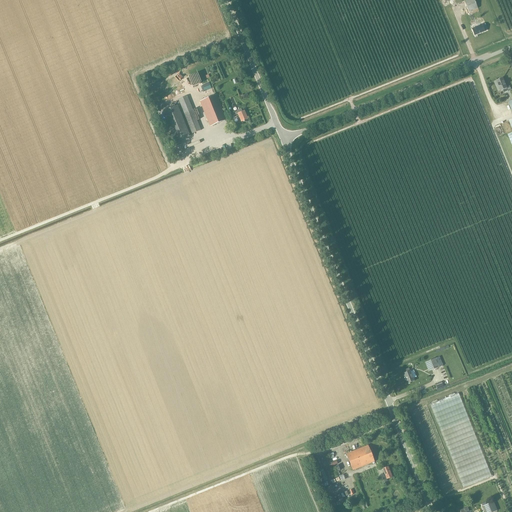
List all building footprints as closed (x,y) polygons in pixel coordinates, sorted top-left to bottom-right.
[(468,12),(477,8),(473,0),(466,0),(464,1),(468,12)] [(483,29),(486,28),(485,24),(482,25),(471,29),(474,35),(484,31),(483,29)] [(193,50),(146,69),(159,102),(167,99),(170,108),(174,107),(170,98),(207,83),(193,50)] [(504,93),(507,91),(506,89),(507,88),(503,78),(496,80),(500,91),(503,90),(504,93)] [(210,127),(226,120),(216,95),(200,102),(210,127)] [(192,134),(200,130),(186,96),(178,99),(192,134)] [(174,141),(189,135),(177,106),(162,112),(174,141)] [(241,122),(247,120),(244,111),(242,112),(241,109),(234,111),(235,114),(237,114),(241,122)] [(182,145),(179,145),(178,141),(172,142),(173,146),(176,145),(177,148),(176,149),(177,155),(184,153),(182,145)] [(439,367),(442,365),(439,357),(435,358),(424,363),(428,372),(439,367)] [(407,384),(414,381),(409,371),(408,368),(404,370),(405,372),(403,373),(407,384)] [(432,408),(433,412),(461,402),(457,393),(429,403),(431,409),(432,408)] [(352,470),(374,462),(367,445),(346,454),(352,470)] [(479,481),(490,478),(486,463),(479,465),(478,463),(457,469),(458,473),(459,476),(478,471),(479,475),(478,475),(479,481)] [(392,477),(388,467),(382,469),(384,474),(380,476),(382,479),(383,482),(387,481),(386,479),(392,477)] [(484,511),(493,511),(496,511),(493,502),(482,506),(484,511)]
